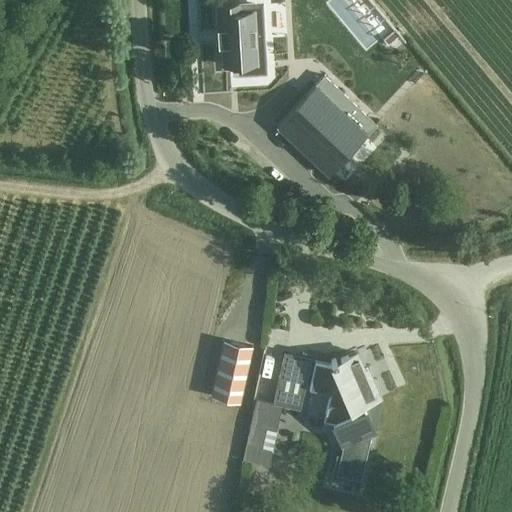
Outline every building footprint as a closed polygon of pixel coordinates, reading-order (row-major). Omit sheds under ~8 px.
[(241,3),(220,4),(221,26),(222,64),(236,64),(236,71),(265,70),(263,3),(241,4),(241,3)] [(302,60),(309,58),(306,48),(299,50),(302,60)] [(367,134),(376,124),(324,75),(277,126),(329,175),(332,171),(345,184),(369,157),(362,150),(373,140),(367,134)] [(416,181),(427,170),(419,162),(408,173),(416,181)] [(412,355),(426,350),(420,336),(407,341),(412,355)] [(223,339),(212,393),(240,400),(252,345),(237,342),(223,339)] [(270,350),(260,398),(272,401),(274,402),(282,403),(298,407),(309,358),(285,352),(285,353),(270,350)] [(314,361),(308,387),(328,391),(322,421),(333,424),(343,445),(374,432),(362,403),(378,396),(372,380),(368,382),(355,352),(334,361),(336,366),(314,361)] [(256,399),(255,406),(271,410),(272,401),(260,398),(257,398),(256,399)] [(245,450),(243,460),(251,462),(267,465),(268,465),(270,455),(245,450)] [(359,485),(354,511),(368,511),(373,488),(359,485)]
